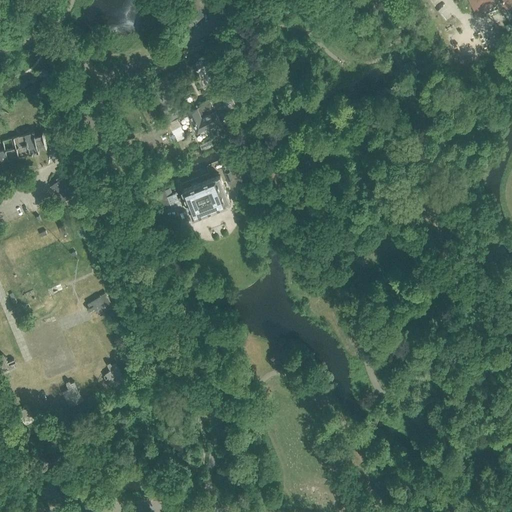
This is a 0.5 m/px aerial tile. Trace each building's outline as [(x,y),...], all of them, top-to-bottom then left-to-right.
[(201,16),(217,0),(190,0),(188,3),(201,16)] [(188,3),(178,12),(191,25),(201,16),(188,3)] [(163,125),(166,124),(186,113),(166,75),(149,84),(149,86),(154,96),(143,101),(150,114),(157,110),(154,106),(158,104),(164,116),(160,118),(163,125)] [(197,107),(207,127),(220,121),(216,111),(227,106),(225,101),(204,110),(202,105),(197,107)] [(102,140),(92,114),(89,107),(77,111),(90,145),(102,140)] [(207,127),(197,107),(187,112),(197,132),(207,127)] [(181,138),(187,136),(183,129),(181,125),(171,130),(173,132),(178,140),(181,138)] [(0,162),(34,152),(43,150),(48,149),(42,129),(34,131),(3,140),(5,149),(0,151),(0,162)] [(233,179),(232,174),(230,171),(225,173),(228,181),(232,179),(233,179)] [(67,174),(51,185),(62,201),(78,190),(67,174)] [(193,216),(213,209),(226,203),(226,202),(230,200),(220,175),(182,190),(193,216)] [(180,203),(178,197),(176,192),(167,195),(172,207),(180,203)] [(64,224),(59,226),(63,237),(68,234),(64,224)] [(3,234),(7,241),(3,243),(30,303),(27,305),(28,308),(32,306),(34,311),(48,305),(46,300),(56,296),(54,292),(53,292),(52,290),(53,290),(26,231),(21,234),(18,227),(3,234)] [(76,230),(80,238),(86,235),(82,227),(76,230)]
